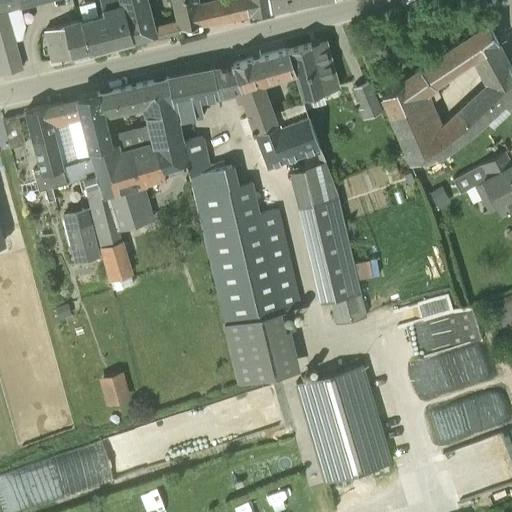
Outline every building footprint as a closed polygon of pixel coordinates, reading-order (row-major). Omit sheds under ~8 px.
[(0,0),(0,8),(30,0),(0,0)] [(132,37),(124,14),(120,2),(118,3),(116,0),(100,0),(103,8),(62,20),(63,22),(61,23),(71,53),(71,54),(132,37)] [(121,0),(126,13),(132,37),(156,32),(154,21),(148,0),(121,0)] [(170,0),(174,17),(176,28),(248,13),(244,0),(170,0)] [(244,0),(248,13),(272,7),(270,0),(244,0)] [(477,10),(486,3),(487,3),(484,0),(472,0),(470,2),(477,10)] [(0,14),(0,72),(0,73),(20,68),(5,13),(0,14)] [(418,65),(417,63),(379,92),(408,160),(418,175),(443,164),(437,155),(471,133),(503,102),(509,108),(511,105),(511,67),(511,65),(506,56),(488,22),(470,32),(418,65)] [(44,28),(47,39),(52,58),(71,53),(61,23),(44,28)] [(364,43),(373,58),(381,54),(371,38),(364,43)] [(310,41),(287,48),(285,48),(294,73),(300,96),(337,87),(326,40),(311,44),(310,41)] [(285,48),(232,63),(239,83),(232,87),(233,90),(238,100),(243,98),(255,133),(279,124),(263,81),(294,73),(285,48)] [(239,83),(232,63),(208,68),(176,74),(188,122),(203,119),(198,98),(215,95),(222,94),(222,93),(233,90),(232,87),(239,83)] [(159,178),(188,171),(183,140),(179,124),(188,122),(176,74),(106,89),(112,113),(141,106),(143,114),(144,113),(150,141),(118,148),(117,143),(91,150),(93,156),(97,169),(98,175),(80,180),(82,189),(85,188),(109,279),(119,277),(122,287),(134,285),(131,273),(132,273),(120,238),(116,229),(153,220),(141,185),(147,184),(146,180),(159,177),(159,178)] [(384,110),(370,78),(353,86),(361,104),(356,106),(362,119),(384,110)] [(112,113),(106,89),(97,91),(48,103),(66,164),(67,168),(71,181),(79,179),(80,180),(98,175),(97,169),(93,156),(91,150),(117,143),(117,141),(111,142),(105,114),(112,113)] [(37,190),(44,188),(47,200),(55,199),(52,186),(71,181),(67,168),(66,164),(48,103),(26,109),(40,167),(32,169),(37,190)] [(25,143),(23,133),(17,114),(2,118),(10,147),(25,143)] [(255,133),(267,166),(320,147),(308,114),(279,124),(255,133)] [(225,324),(301,305),(277,208),(259,211),(251,179),(237,182),(233,161),(210,167),(205,149),(202,136),(183,140),(188,171),(193,192),(194,192),(225,324)] [(460,191),(483,178),(499,213),(511,206),(511,161),(511,162),(504,150),(480,162),(452,177),(460,191)] [(327,160),(289,169),(322,301),(329,299),(360,291),(327,160)] [(428,191),(437,208),(450,201),(441,184),(428,191)] [(74,259),(99,253),(87,206),(63,213),(74,259)] [(360,291),(329,299),(335,322),(366,315),(360,291)] [(70,315),(68,303),(54,306),(57,318),(70,315)] [(223,324),(237,381),(301,365),(287,309),(223,324)] [(323,481),(325,480),(391,461),(362,362),(294,382),(323,481)] [(131,397),(123,369),(98,376),(106,404),(131,397)] [(270,511),(292,511),(285,485),(265,491),(270,511)]
